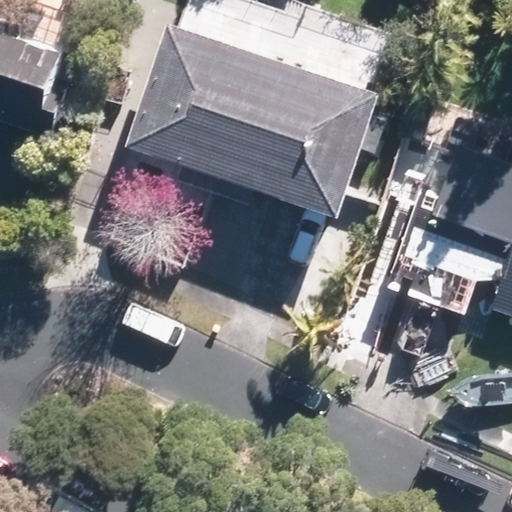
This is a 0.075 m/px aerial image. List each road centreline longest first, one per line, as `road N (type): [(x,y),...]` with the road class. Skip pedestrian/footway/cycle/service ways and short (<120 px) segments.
road 1 (residential): [(0,352),(51,340),(122,345),(511,502)]
road 2 (residential): [(113,511),(0,438)]
